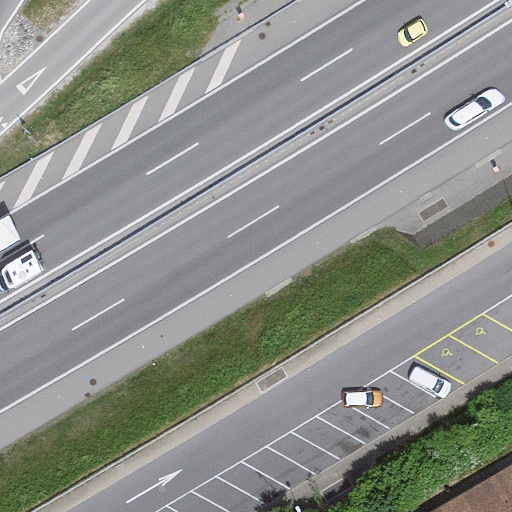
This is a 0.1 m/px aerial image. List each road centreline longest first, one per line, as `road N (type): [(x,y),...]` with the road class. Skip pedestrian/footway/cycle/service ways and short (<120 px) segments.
road 1 (motorway): [(0,372),(511,62)]
road 2 (motorway): [(427,0),(0,258)]
